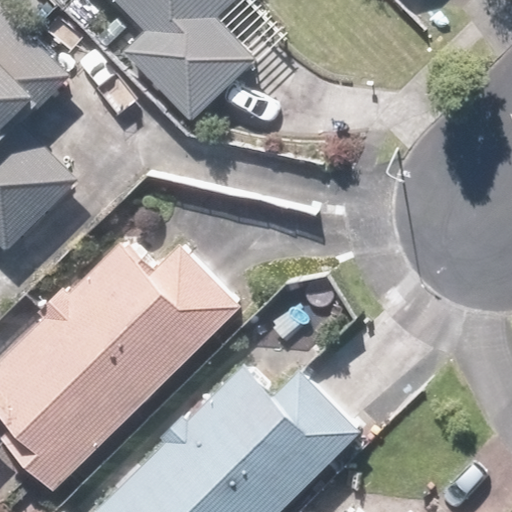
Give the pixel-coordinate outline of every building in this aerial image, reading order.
[(0,0),(0,239),(14,254),(87,183),(19,113),(66,67),(0,0)] [(120,0),(144,28),(125,45),(190,121),(260,62),(221,16),(239,0),(120,0)] [(117,231),(0,355),(0,402),(17,418),(3,432),(62,488),(243,295),(184,240),(157,269),(117,231)] [(280,390),(246,357),(103,505),(109,511),(275,511),(362,423),(303,366),(280,390)] [(408,511),(407,510),(405,511),(359,511),(345,498),(331,511),(408,511)]
